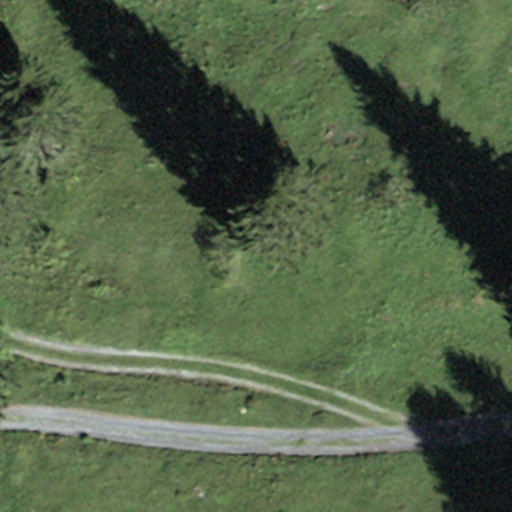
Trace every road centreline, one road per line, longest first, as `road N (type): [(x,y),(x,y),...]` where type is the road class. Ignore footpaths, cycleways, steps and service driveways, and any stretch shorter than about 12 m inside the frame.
road 1 (track): [(0,428),(381,443),(511,419)]
road 2 (track): [(426,435),(256,375),(0,337)]
